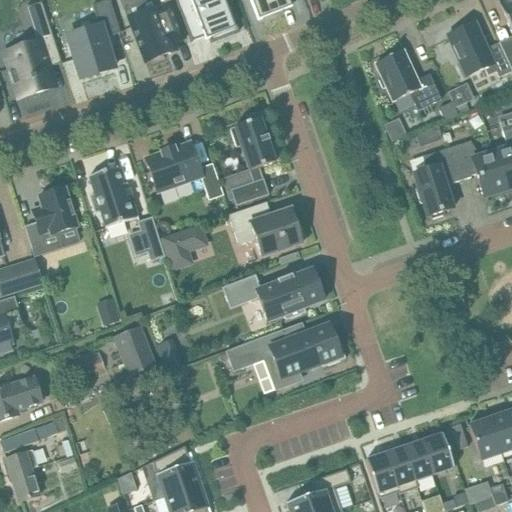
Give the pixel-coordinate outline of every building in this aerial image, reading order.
[(142,9),(126,15),(144,59),(148,58),(149,61),(164,55),(162,52),(175,47),(169,33),(181,29),(169,0),(140,0),(139,1),(142,9)] [(175,0),(192,41),(205,36),(206,40),(234,29),(222,0),(175,0)] [(249,0),(258,21),(282,11),(282,12),(283,11),(291,8),(288,0),(249,0)] [(511,72),(511,0),(505,0),(497,4),(511,35),(511,45),(502,50),(511,72)] [(100,28),(69,37),(82,78),(112,69),(103,38),(119,33),(109,1),(93,6),(100,28)] [(31,18),(44,14),(41,4),(28,8),(31,18)] [(474,24),(447,36),(466,78),(484,70),(487,77),(496,73),(498,79),(511,72),(502,50),(498,44),(486,49),(474,24)] [(19,98),(48,89),(42,69),(60,63),(51,34),(38,38),(40,44),(5,55),(19,98)] [(416,80),(406,59),(402,51),(374,64),(380,78),(377,79),(382,89),(385,88),(392,103),(409,95),(417,111),(440,100),(429,75),(416,80)] [(457,96),(454,90),(447,93),(450,100),(455,109),(466,104),(461,94),(457,96)] [(452,105),(439,110),(444,122),(457,117),(452,105)] [(260,120),(230,130),(236,149),(240,148),(252,184),(231,191),(236,207),(268,196),(259,169),(275,164),(260,120)] [(437,129),(428,132),(431,143),(441,140),(437,129)] [(507,149),(493,154),(506,194),(511,192),(511,129),(502,133),(507,149)] [(470,143),(446,151),(457,183),(471,179),(470,177),(475,176),(483,199),(491,196),(492,199),(506,194),(493,154),(480,158),(470,143)] [(161,154),(145,160),(157,196),(201,181),(208,202),(222,197),(212,165),(198,170),(189,145),(173,150),(173,149),(160,153),(161,154)] [(426,171),(414,175),(418,189),(415,190),(420,205),(423,204),(427,219),(429,218),(430,221),(444,217),(443,214),(452,211),(444,187),(457,183),(446,151),(422,159),(426,171)] [(122,186),(117,168),(88,178),(94,196),(89,197),(95,214),(99,213),(105,230),(138,219),(126,184),(122,186)] [(68,202),(63,186),(48,191),(49,195),(38,199),(41,208),(31,211),(36,224),(24,228),(32,251),(44,247),(41,235),(49,233),(50,237),(77,228),(73,217),(77,216),(72,200),(68,202)] [(296,228),(290,210),(261,220),(256,207),(228,216),(238,247),(254,241),(260,259),(302,245),(301,242),(305,240),(300,227),(296,228)] [(137,223),(140,232),(142,231),(149,252),(147,253),(150,262),(164,257),(151,218),(137,223)] [(201,226),(160,239),(167,261),(208,247),(201,226)] [(297,253),(278,259),(281,265),(299,259),(297,253)] [(41,285),(34,261),(0,271),(0,290),(2,297),(41,285)] [(255,276),(222,289),(230,310),(258,300),(267,324),(283,317),(285,322),(306,314),(304,310),(323,302),(321,299),(325,297),(316,273),(312,275),(311,271),(260,290),(255,276)] [(24,327),(14,298),(0,302),(0,348),(12,345),(8,332),(24,327)] [(345,360),(339,342),(335,344),(328,327),(286,343),(281,332),(225,353),(233,373),(267,360),(277,387),(296,379),(294,375),(315,367),(317,371),(345,360)] [(140,328),(111,339),(127,378),(155,367),(140,328)] [(88,354),(71,359),(77,379),(103,371),(98,353),(88,356),(88,354)] [(35,378),(3,389),(0,389),(0,422),(18,417),(17,414),(43,405),(35,378)] [(511,451),(511,421),(509,412),(488,419),(501,455),(511,451)] [(53,421),(54,424),(0,442),(0,445),(3,455),(39,442),(39,441),(67,431),(62,418),(53,421)] [(501,455),(488,419),(468,427),(480,463),(501,455)] [(460,426),(444,432),(452,454),(468,449),(460,426)] [(442,436),(422,443),(433,476),(453,469),(442,436)] [(61,444),(66,459),(73,457),(68,442),(61,444)] [(422,443),(404,450),(414,481),(433,476),(422,443)] [(184,449),(153,464),(164,498),(199,486),(192,464),(189,465),(184,449)] [(404,450),(385,456),(396,488),(398,494),(399,496),(417,490),(414,481),(404,450)] [(33,452),(24,455),(5,461),(19,504),(39,497),(32,469),(37,468),(33,452)] [(385,456),(365,463),(376,495),(377,500),(398,494),(396,488),(385,456)] [(317,495),(287,506),(288,511),(339,511),(341,511),(334,489),(349,483),(346,472),(313,483),(317,495)] [(502,485),(489,490),(492,498),(505,494),(504,490),(502,485)] [(199,486),(164,498),(169,511),(205,511),(204,508),(207,508),(199,486)] [(505,494),(492,498),(495,507),(508,503),(506,498),(505,494)] [(138,495),(130,499),(133,508),(141,505),(138,495)] [(453,500),(442,503),(445,511),(455,508),(453,500)] [(485,501),(474,504),(477,511),(483,511),(488,510),(485,501)]
